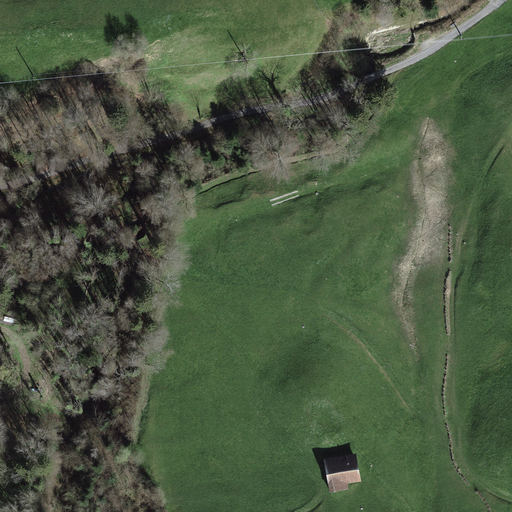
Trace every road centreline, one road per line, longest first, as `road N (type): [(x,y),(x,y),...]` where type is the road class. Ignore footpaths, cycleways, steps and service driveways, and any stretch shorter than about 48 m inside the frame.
road 1 (track): [(499,0),(426,52),(359,83),(177,141),(0,180)]
road 2 (track): [(511,501),(475,471),(452,303),(475,197),(511,126)]
